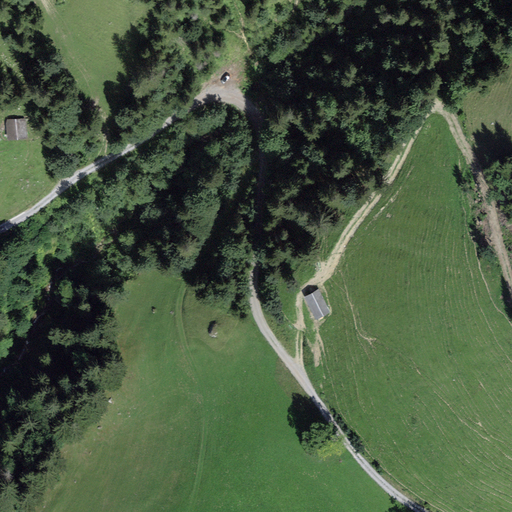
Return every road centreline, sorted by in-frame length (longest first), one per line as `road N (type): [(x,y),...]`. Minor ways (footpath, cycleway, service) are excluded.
road 1 (track): [(0,228),(188,107),(218,94),(237,96),(265,138),(255,307),(304,380)]
road 2 (track): [(265,138),(177,307),(203,414),(190,511)]
road 3 (track): [(304,380),(373,471),(425,511)]
